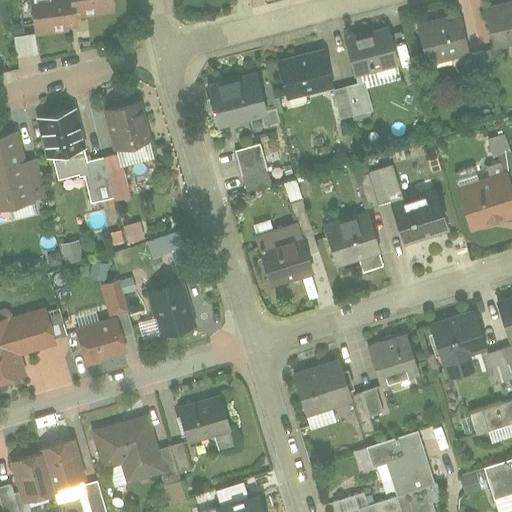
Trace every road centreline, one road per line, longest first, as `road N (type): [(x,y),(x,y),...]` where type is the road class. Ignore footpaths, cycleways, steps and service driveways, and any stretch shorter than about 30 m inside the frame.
road 1 (residential): [(164,54),(256,345)]
road 2 (residential): [(0,422),(256,345)]
road 3 (residential): [(256,345),(511,266)]
road 4 (residential): [(164,54),(372,0)]
road 5 (residential): [(256,345),(308,511)]
road 6 (residential): [(0,93),(163,48)]
